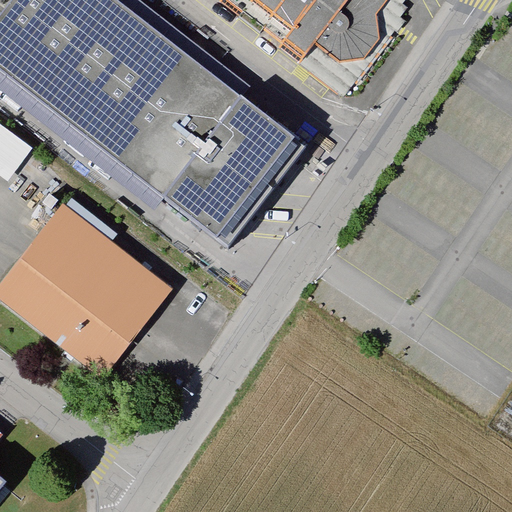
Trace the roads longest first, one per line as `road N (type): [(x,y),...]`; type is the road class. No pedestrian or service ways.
road 1 (unclassified): [(480,0),(155,488)]
road 2 (unclassified): [(155,488),(0,374)]
